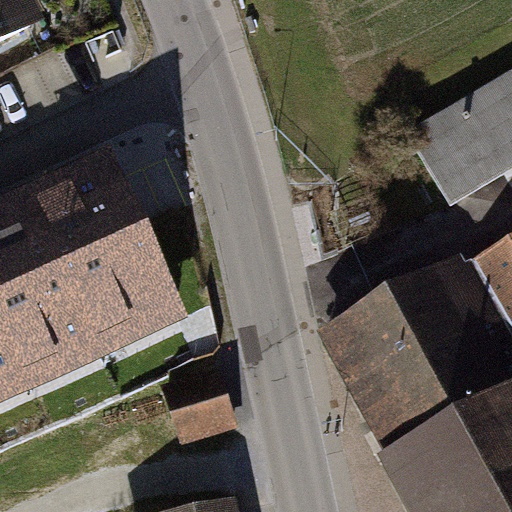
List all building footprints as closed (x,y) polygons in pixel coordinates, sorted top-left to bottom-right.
[(0,0),(0,61),(53,34),(35,0),(0,0)] [(511,74),(406,135),(450,212),(511,176),(511,74)] [(0,420),(195,332),(117,161),(0,213),(0,420)] [(374,463),(399,511),(511,511),(511,239),(320,342),(383,459),(374,463)] [(222,374),(168,393),(189,450),(242,430),(222,374)]
